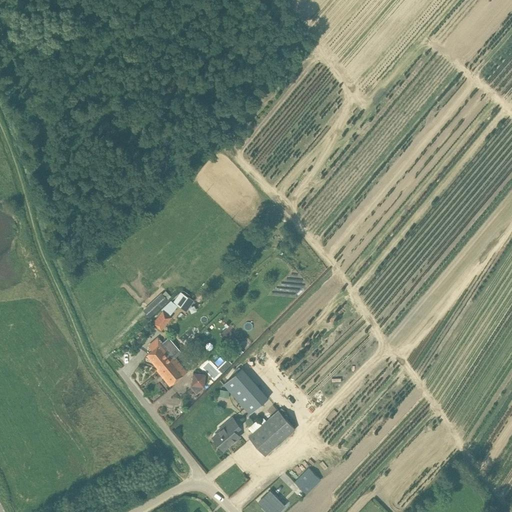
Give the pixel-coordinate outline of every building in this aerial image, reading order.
[(182,292),(175,302),(186,309),(193,300),(182,292)] [(157,304),(160,308),(168,300),(164,297),(157,304)] [(154,322),(162,329),(171,317),(163,311),(154,322)] [(157,370),(159,372),(175,358),(162,343),(158,338),(149,346),(153,350),(148,354),(159,368),(157,370)] [(175,358),(159,372),(170,386),(187,372),(175,358)] [(225,384),(252,413),(269,396),(243,368),(225,384)] [(192,384),(205,386),(207,374),(194,372),(192,384)] [(220,396),(229,398),(231,390),(221,389),(220,396)] [(249,437),(265,455),(295,429),(279,410),(249,437)] [(221,428),(222,430),(213,437),(224,450),(240,436),(235,431),(240,426),(233,418),(228,422),(221,428)] [(295,481),(307,493),(321,479),(309,467),(295,481)] [(270,490),(258,502),(268,511),(278,511),(285,505),(270,490)] [(319,498),(323,506),(332,502),(327,493),(319,498)]
